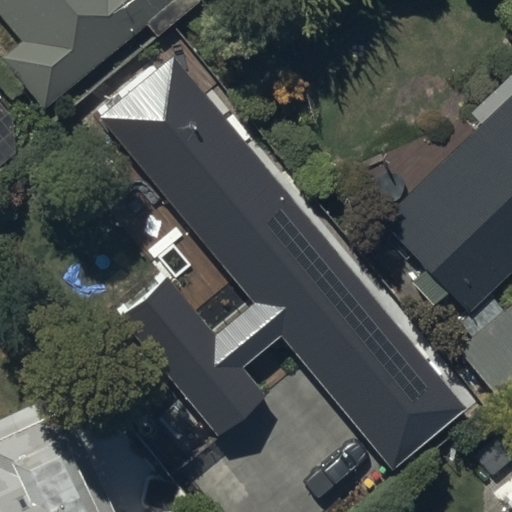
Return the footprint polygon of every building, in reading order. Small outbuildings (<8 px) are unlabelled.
[(0,0),(0,16),(17,37),(0,50),(0,52),(38,100),(140,18),(153,34),(195,0),(194,0),(0,0)] [(303,270),(177,64),(105,108),(241,330),(155,383),(208,470),(366,373),(317,293),(327,287),(312,264),(303,270)] [(511,82),(373,219),(414,259),(400,273),(429,301),(441,288),(462,309),(511,258),(511,82)] [(511,375),(511,295),(496,308),(485,295),(454,320),(465,334),(453,345),(491,392),(511,375)] [(393,466),(467,401),(419,346),(345,411),(393,466)] [(0,511),(109,511),(61,406),(0,433),(0,511)]
